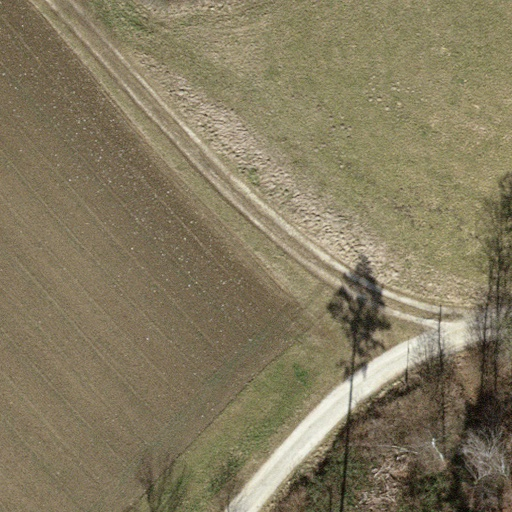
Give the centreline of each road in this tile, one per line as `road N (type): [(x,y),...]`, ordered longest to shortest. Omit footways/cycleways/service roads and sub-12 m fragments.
road 1 (track): [(511,305),(476,305),(364,271),(81,0)]
road 2 (track): [(511,347),(379,396),(261,511)]
